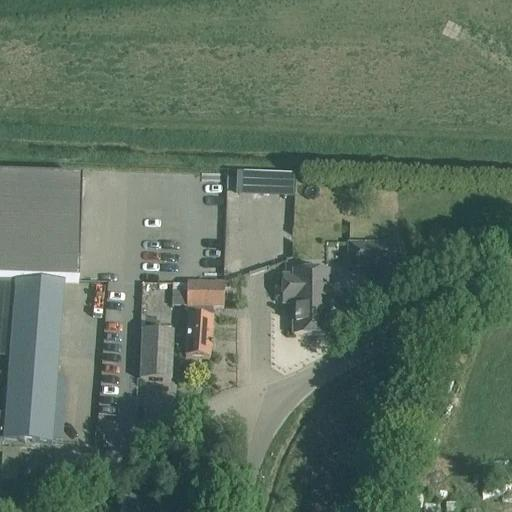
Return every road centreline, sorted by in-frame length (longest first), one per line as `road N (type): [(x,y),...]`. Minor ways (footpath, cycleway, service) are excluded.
road 1 (unclassified): [(28,511),(206,413),(280,395)]
road 2 (unclassified): [(280,395),(511,270)]
road 3 (unknown): [(125,457),(137,202)]
road 4 (unknown): [(280,395),(272,223)]
road 5 (unclassified): [(244,511),(280,395)]
